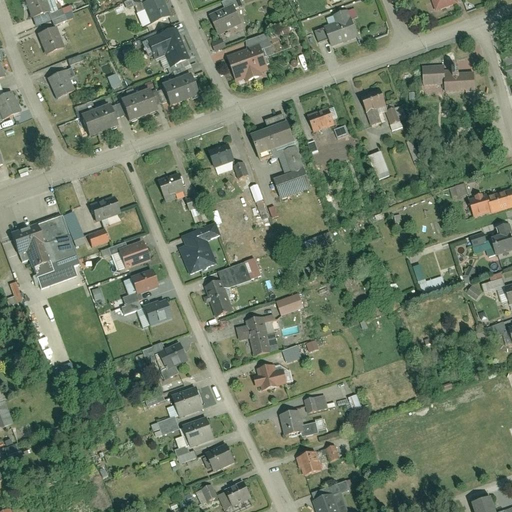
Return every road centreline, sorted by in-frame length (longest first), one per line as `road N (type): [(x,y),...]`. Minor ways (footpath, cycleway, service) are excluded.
road 1 (residential): [(280,511),(125,153)]
road 2 (residential): [(235,113),(405,50)]
road 3 (residential): [(0,16),(69,173)]
road 4 (residential): [(179,0),(235,113)]
